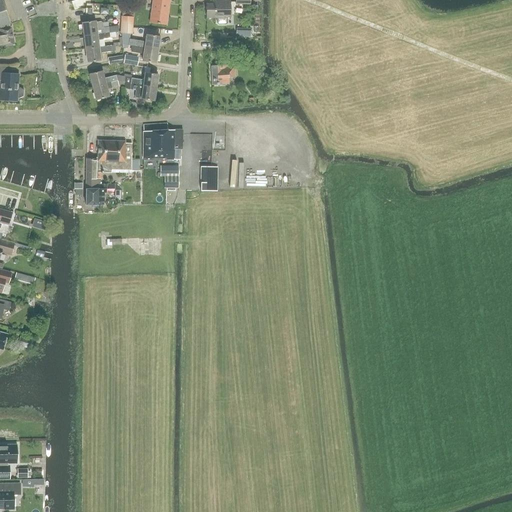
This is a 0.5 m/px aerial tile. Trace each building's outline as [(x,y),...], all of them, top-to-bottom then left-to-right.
[(0,0),(0,26),(10,23),(2,0),(0,0)] [(169,0),(153,0),(152,8),(168,10),(169,0)] [(227,23),(227,18),(230,18),(230,1),(213,2),(213,4),(206,4),(207,18),(217,18),(217,24),(219,25),(226,25),(227,23)] [(150,23),(166,25),(168,10),(152,8),(150,23)] [(121,28),(132,28),(133,18),(122,17),(121,28)] [(95,22),(82,23),(84,36),(109,33),(109,27),(103,28),(102,23),(101,22),(95,23),(95,22)] [(0,47),(14,45),(11,27),(0,29),(1,33),(0,33),(0,47)] [(251,29),(241,29),(241,37),(251,37),(251,29)] [(109,33),(84,36),(86,49),(99,48),(105,47),(104,40),(110,39),(109,33)] [(132,46),(157,50),(160,37),(147,35),(146,42),(133,40),(129,40),(128,45),(132,46)] [(228,50),(242,49),(242,42),(228,42),(228,50)] [(99,48),(86,49),(87,62),(100,61),(99,54),(112,52),(111,46),(105,47),(99,48)] [(155,63),(157,50),(132,46),(131,52),(144,54),(142,61),(155,63)] [(135,66),(137,57),(125,55),(123,64),(135,66)] [(109,65),(123,62),(122,56),(108,58),(109,65)] [(227,67),(227,65),(211,66),(212,85),(229,84),(228,78),(235,78),(234,67),(227,67)] [(19,99),(23,97),(24,90),(20,88),(18,88),(19,75),(8,74),(8,67),(0,66),(0,80),(0,81),(0,87),(0,100),(17,101),(17,98),(19,99)] [(117,81),(116,76),(104,78),(102,71),(89,74),(93,87),(117,81)] [(131,84),(156,88),(158,75),(145,73),(144,80),(131,78),(131,84)] [(122,77),(117,76),(116,76),(117,81),(93,87),(96,100),(108,97),(107,89),(119,87),(124,88),(124,77),(122,77)] [(131,84),(131,78),(124,77),(124,88),(136,91),(134,98),(141,99),(154,101),(156,88),(131,84)] [(167,130),(167,124),(144,126),(143,132),(143,160),(160,160),(180,160),(180,150),(182,150),(182,130),(167,130)] [(200,149),(213,150),(213,135),(194,134),(193,142),(200,142),(200,149)] [(100,190),(100,185),(100,179),(96,179),(96,172),(111,173),(111,168),(124,168),(124,170),(131,171),(132,144),(125,144),(125,142),(98,141),(98,160),(86,159),(86,190),(100,190)] [(160,166),(160,177),(165,177),(165,184),(165,189),(167,189),(175,189),(179,189),(179,184),(179,177),(179,166),(160,166)] [(218,191),(218,167),(201,167),(201,191),(218,191)] [(100,190),(86,190),(86,205),(104,206),(104,193),(107,193),(107,185),(100,185),(100,190)] [(0,232),(3,233),(6,224),(8,225),(12,213),(0,209),(0,232)] [(49,223),(36,219),(34,225),(47,229),(49,223)] [(11,255),(14,244),(0,240),(0,241),(0,257),(1,253),(11,255)] [(8,283),(11,273),(0,270),(0,287),(2,281),(8,283)] [(14,280),(34,285),(35,278),(16,273),(14,280)] [(9,311),(11,302),(0,299),(0,319),(2,311),(4,310),(9,311)] [(18,345),(34,349),(36,341),(20,337),(18,345)] [(17,462),(16,447),(17,447),(17,446),(0,446),(0,478),(9,478),(9,467),(7,467),(7,463),(17,463),(17,462)] [(28,472),(28,469),(17,469),(17,478),(28,478),(31,478),(31,472),(28,472)] [(13,510),(13,495),(20,495),(20,484),(0,484),(0,508),(5,508),(5,510),(13,510)]
